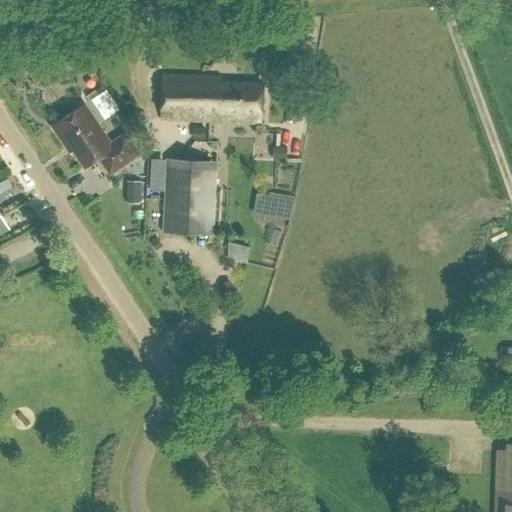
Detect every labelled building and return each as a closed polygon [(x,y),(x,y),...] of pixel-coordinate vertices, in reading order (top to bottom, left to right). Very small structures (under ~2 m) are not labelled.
[(209,120),(261,122),(263,84),(221,82),(221,77),(162,75),(161,118),(209,120)] [(86,167),(100,157),(110,173),(139,154),(125,134),(111,143),(85,105),(53,126),(66,145),(69,143),(86,167)] [(195,129),(195,139),(204,139),(204,129),(195,129)] [(274,147),(274,158),(285,158),(285,148),(274,147)] [(167,158),(163,232),(213,235),(217,161),(167,158)] [(128,182),(128,202),(139,202),(139,182),(128,182)] [(290,217),(293,200),(262,195),(259,212),(290,217)] [(0,233),(9,229),(7,225),(8,222),(5,217),(1,216),(0,213),(0,233)] [(157,238),(151,242),(156,249),(161,245),(157,238)] [(230,242),(229,258),(249,263),(253,248),(230,242)] [(231,283),(222,287),(224,293),(233,289),(231,283)] [(495,511),(511,511),(511,450),(498,450),(495,511)]
